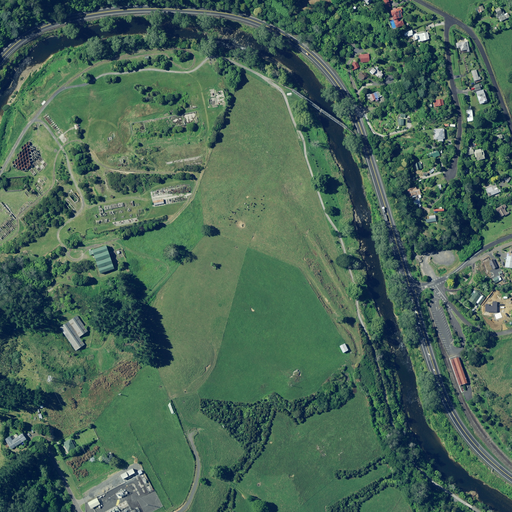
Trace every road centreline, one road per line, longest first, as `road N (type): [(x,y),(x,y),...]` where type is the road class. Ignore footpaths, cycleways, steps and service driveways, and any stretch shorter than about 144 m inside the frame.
road 1 (trunk): [(410,290),(345,97),(317,59),(270,27),(223,12),(113,10),(45,25),(0,60)]
road 2 (trunk): [(511,477),(451,414),(410,290)]
road 3 (residential): [(450,17),(459,135),(449,173)]
road 4 (residential): [(511,128),(479,45),(450,17)]
